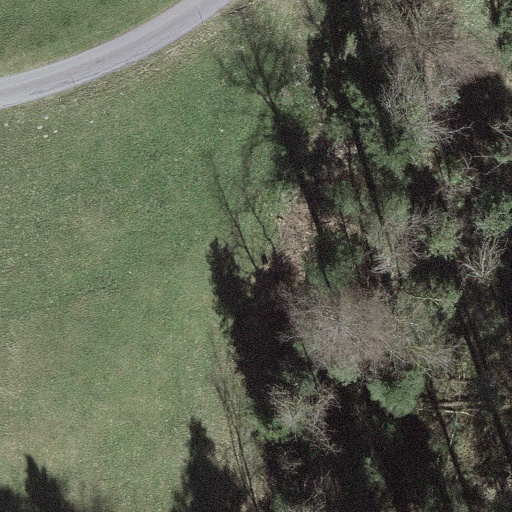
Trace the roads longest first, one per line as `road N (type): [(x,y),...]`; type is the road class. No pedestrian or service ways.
road 1 (track): [(255,511),(240,219),(277,0)]
road 2 (unclassified): [(195,0),(155,32),(0,99)]
